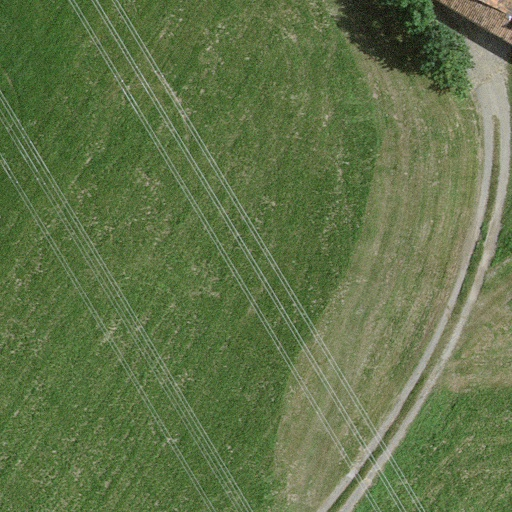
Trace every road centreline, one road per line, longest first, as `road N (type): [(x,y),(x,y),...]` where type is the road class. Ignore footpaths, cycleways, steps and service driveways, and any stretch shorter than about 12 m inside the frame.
road 1 (track): [(350,511),(421,423),(492,271)]
road 2 (track): [(492,271),(511,147),(498,57)]
